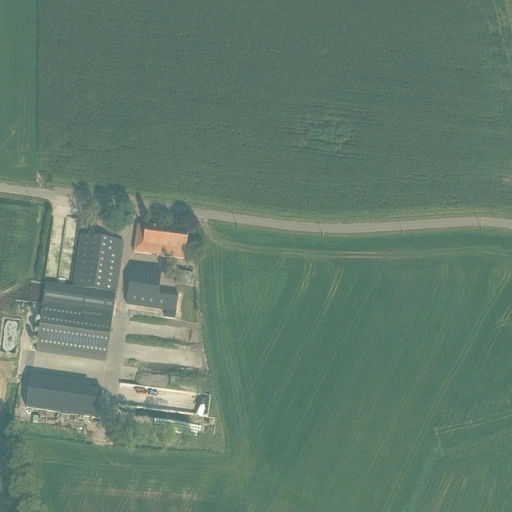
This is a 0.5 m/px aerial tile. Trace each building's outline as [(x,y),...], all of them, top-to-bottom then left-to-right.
[(511,165),(499,166),(499,181),(511,180),(511,165)] [(132,254),(184,261),(188,234),(135,227),(132,254)] [(110,299),(118,237),(77,232),(69,294),(110,299)] [(58,271),(54,270),(56,259),(43,257),(39,286),(65,289),(66,280),(57,279),(58,271)] [(126,303),(164,310),(167,296),(156,294),(159,277),(131,272),(126,303)] [(196,275),(180,272),(174,309),(190,311),(196,275)] [(38,308),(34,358),(110,365),(114,315),(38,308)] [(0,323),(0,352),(7,353),(12,323),(0,321),(0,323)] [(84,374),(86,365),(80,363),(77,372),(84,374)]
